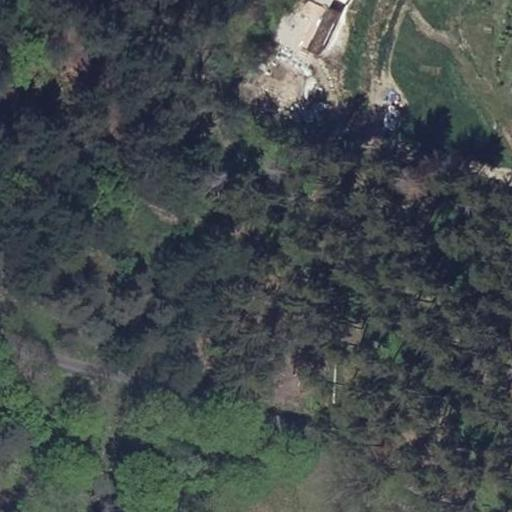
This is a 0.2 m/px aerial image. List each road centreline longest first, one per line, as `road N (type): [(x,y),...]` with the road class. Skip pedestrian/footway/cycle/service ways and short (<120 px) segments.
road 1 (unclassified): [(0,319),(275,432),(432,511)]
road 2 (track): [(511,164),(378,114),(248,104),(224,43),(241,0)]
